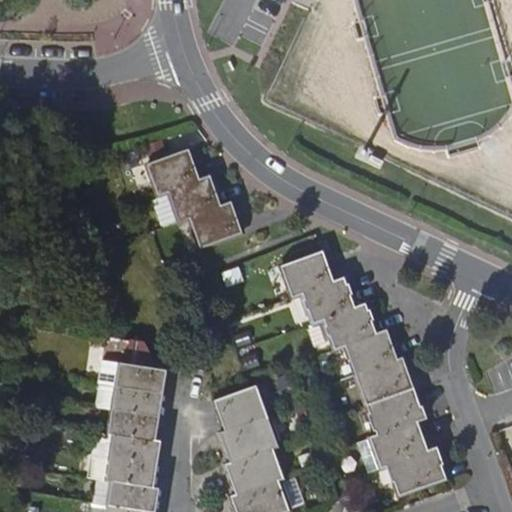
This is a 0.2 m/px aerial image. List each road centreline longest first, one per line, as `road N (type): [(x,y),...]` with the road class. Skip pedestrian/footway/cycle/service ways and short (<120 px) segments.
road 1 (residential): [(481,276),(266,168),(208,102),(182,47)]
road 2 (residential): [(491,493),(448,353),(481,276)]
road 3 (residential): [(182,47),(104,72),(0,71)]
road 4 (residential): [(175,511),(175,387)]
